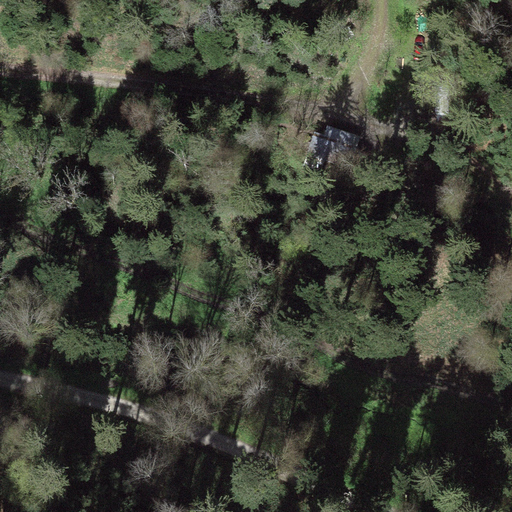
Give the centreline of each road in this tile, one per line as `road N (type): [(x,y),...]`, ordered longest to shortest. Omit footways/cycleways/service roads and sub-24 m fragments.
road 1 (track): [(0,70),(342,115)]
road 2 (track): [(342,115),(375,59),(383,0)]
